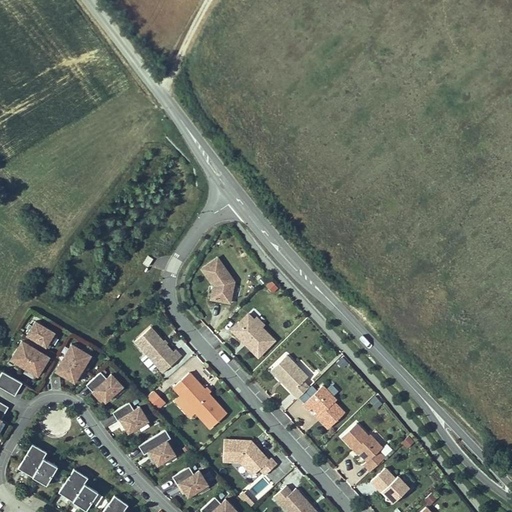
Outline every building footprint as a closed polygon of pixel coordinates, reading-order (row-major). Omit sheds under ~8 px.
[(216,257),(200,268),(212,285),(210,299),(229,302),(233,281),(216,257)] [(273,294),(279,289),(271,280),(265,285),(273,294)] [(254,318),(248,312),(230,329),(257,357),(276,340),(262,326),(260,328),(252,319),(254,318)] [(254,318),(252,319),(260,328),(262,326),(265,324),(256,315),(254,318)] [(34,320),(26,334),(45,345),(53,331),(34,320)] [(172,352),(149,327),(134,341),(145,354),(140,359),(149,370),(155,365),(161,372),(180,356),(174,350),(172,352)] [(10,358),(23,366),(34,347),(21,340),(10,358)] [(71,343),(63,357),(82,368),(90,354),(71,343)] [(48,355),(34,347),(23,366),(37,374),(48,355)] [(307,377),(285,355),(270,370),(297,398),(308,387),(302,381),(307,377)] [(82,368),(63,357),(55,370),(74,381),(82,368)] [(22,382),(1,370),(0,372),(0,386),(15,394),(22,382)] [(92,391),(94,390),(106,403),(123,387),(111,373),(105,378),(100,372),(86,384),(92,391)] [(203,389),(188,372),(172,386),(180,395),(194,410),(210,428),(226,413),(207,393),(203,389)] [(322,386),(303,404),(310,411),(313,408),(317,413),(320,416),(318,418),(328,429),(345,413),(334,402),(336,400),(322,386)] [(166,402),(155,390),(147,397),(158,409),(166,402)] [(194,410),(180,395),(175,400),(189,415),(194,410)] [(376,408),(382,403),(376,396),(369,401),(376,408)] [(117,420),(120,418),(129,433),(149,421),(140,405),(134,409),(129,401),(112,411),(117,420)] [(356,423),(341,437),(353,450),(355,449),(358,452),(367,461),(363,464),(369,471),(384,457),(378,451),(382,447),(369,434),(368,436),(356,423)] [(165,430),(138,446),(143,454),(149,451),(156,464),(174,454),(166,441),(170,439),(165,430)] [(407,449),(414,443),(408,436),(401,442),(407,449)] [(251,439),(224,438),(223,460),(241,460),(253,474),(260,467),(265,473),(277,463),(271,457),(269,459),(256,444),(254,446),(251,443),(251,439)] [(32,476),(43,458),(46,452),(31,444),(18,468),(32,476)] [(57,466),(43,458),(32,476),(47,484),(57,466)] [(188,465),(171,475),(176,484),(179,482),(188,497),(208,485),(199,469),(193,473),(188,465)] [(395,478),(385,467),(371,481),(381,492),(382,490),(387,495),(386,497),(385,499),(393,502),(409,487),(398,475),(395,478)] [(72,501),(84,483),(88,478),(74,469),(58,493),(72,501)] [(98,492),(84,483),(72,501),(86,510),(98,492)] [(292,491),(286,485),(273,497),(287,511),(317,511),(314,508),(312,509),(309,505),(310,504),(296,488),(292,491)] [(437,497),(432,492),(423,500),(428,505),(437,497)] [(121,511),(123,510),(127,504),(113,495),(101,511),(121,511)] [(214,496),(200,509),(202,511),(233,511),(236,509),(225,498),(220,502),(214,496)]
